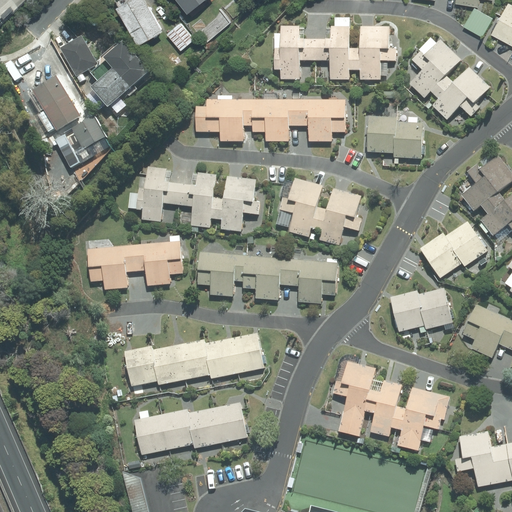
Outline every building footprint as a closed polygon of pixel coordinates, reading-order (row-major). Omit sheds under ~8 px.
[(148,0),(126,0),(118,5),(140,44),(165,29),(148,0)] [(182,0),(192,12),(205,0),(182,0)] [(511,3),(509,2),(491,34),(511,45),(511,3)] [(493,19),(474,8),(464,26),(483,37),(493,19)] [(383,62),(398,62),(398,48),(391,48),(392,28),(362,27),(362,49),(351,48),(352,19),(335,18),(335,27),(332,27),(332,40),(302,39),(302,27),(282,26),(282,35),(277,34),(276,71),(281,71),(281,79),(301,80),(302,62),(332,62),(331,80),(351,81),(351,71),(362,72),(362,81),(382,82),(383,62)] [(181,22),(168,34),(182,50),(195,39),(181,22)] [(84,36),(62,48),(77,76),(99,64),(84,36)] [(458,107),(467,117),(477,108),(480,110),(491,100),(484,93),(489,89),(468,67),(452,83),(444,75),(460,59),(440,39),(435,44),(430,39),(410,59),(421,69),(407,83),(422,97),(428,91),(436,98),(429,105),(444,120),(458,107)] [(124,43),(92,73),(100,82),(92,89),(118,116),(128,107),(121,100),(151,72),(124,43)] [(46,110),(58,131),(83,117),(59,76),(27,94),(39,114),(46,110)] [(306,130),(306,145),(330,145),(330,135),(343,135),(342,98),(331,98),(331,103),(202,102),(202,134),(217,134),(217,144),(240,143),(240,128),(249,128),(249,135),(261,135),(261,145),(286,145),(285,130),(306,130)] [(109,136),(96,115),(73,130),(87,151),(109,136)] [(419,118),(409,117),(409,122),(398,121),(398,118),(370,117),(369,153),(395,154),(395,165),(400,165),(400,158),(423,159),(425,123),(418,123),(419,118)] [(491,157),(479,166),(477,164),(467,172),(478,186),(464,197),(476,213),(483,207),(488,214),(481,219),(494,237),(511,224),(511,226),(511,194),(506,187),(511,182),(511,171),(501,156),(494,161),(491,157)] [(130,194),(129,210),(143,211),(142,222),(164,223),(165,205),(192,207),(191,233),(200,234),(201,228),(214,229),(214,220),(223,221),(223,230),(243,232),(244,214),(255,215),(261,216),(262,203),(256,202),(258,179),(227,177),(226,198),(217,197),(218,175),(198,173),(197,185),(167,183),(168,170),(148,169),(147,190),(141,189),(141,194),(130,194)] [(346,228),(361,232),(365,218),(358,216),(363,196),(335,188),(329,211),(318,208),(324,185),(296,178),(290,199),(284,197),(280,210),(296,215),(291,234),(310,239),(312,230),(323,232),(321,242),(340,247),(346,228)] [(445,234),(421,248),(441,279),(463,265),(465,268),(490,253),(470,222),(446,237),(445,234)] [(171,276),(185,275),(182,236),(171,237),(172,242),(100,248),(99,244),(89,244),(90,249),(88,249),(90,284),(105,282),(106,291),(131,289),(129,273),(148,271),(150,288),(172,286),(171,276)] [(302,288),(301,304),(324,305),(325,295),(338,296),(340,259),(329,258),(329,263),(200,253),(198,285),(212,286),(211,296),(235,297),(235,281),(245,282),(244,289),(256,290),(256,300),(280,302),(281,287),(302,288)] [(511,255),(506,264),(509,266),(498,284),(511,293),(511,255)] [(419,290),(392,297),(403,340),(411,337),(410,331),(425,327),(426,331),(444,326),(445,331),(456,329),(445,289),(421,295),(419,290)] [(511,320),(477,305),(463,335),(475,341),(471,349),(493,359),(499,345),(511,351),(511,366),(511,367),(511,320)] [(125,351),(133,394),(144,392),(143,385),(160,382),(160,386),(214,376),(215,380),(265,371),(259,336),(207,345),(206,341),(153,350),(153,346),(125,351)] [(378,368),(349,361),(344,382),(339,381),(336,395),(349,398),(340,433),(361,438),(367,413),(377,415),(372,433),(390,438),(392,428),(403,431),(399,447),(420,452),(422,441),(433,444),(437,429),(441,430),(443,421),(446,421),(451,397),(414,388),(408,410),(398,407),(403,386),(375,379),(378,368)] [(150,411),(141,413),(142,419),(136,421),(143,455),(195,445),(196,450),(249,439),(242,403),(191,414),(190,410),(151,418),(150,411)] [(511,444),(493,448),(490,433),(461,438),(462,445),(459,445),(461,458),(457,459),(459,471),(476,468),(480,487),(511,480),(511,444)] [(149,508),(142,478),(126,482),(132,511),(149,508)]
